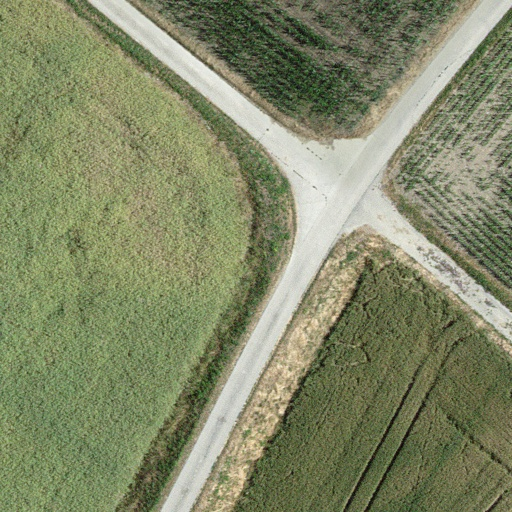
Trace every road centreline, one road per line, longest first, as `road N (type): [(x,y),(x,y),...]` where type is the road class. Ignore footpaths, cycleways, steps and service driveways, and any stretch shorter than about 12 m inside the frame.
road 1 (track): [(501,0),(346,196),(174,511)]
road 2 (track): [(106,0),(511,332)]
